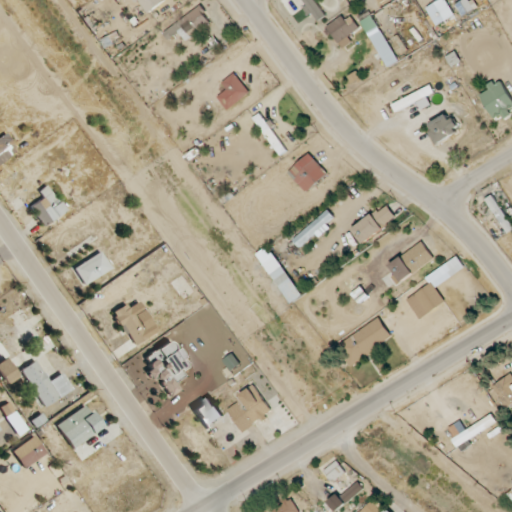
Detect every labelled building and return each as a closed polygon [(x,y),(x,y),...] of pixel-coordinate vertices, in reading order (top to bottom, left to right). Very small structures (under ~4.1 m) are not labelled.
[(133,0),(147,16),(166,0),(133,0)] [(180,33),(187,42),(214,21),(201,5),(165,33),(171,40),(180,33)] [(400,61),(373,15),(362,21),(389,67),(400,61)] [(356,17),(331,21),(335,46),(355,43),(353,29),(357,28),(356,17)] [(465,69),(469,77),(504,57),(499,49),(465,69)] [(218,98),(229,110),(251,92),(235,73),(220,85),(226,92),(218,98)] [(479,90),(496,122),(511,113),(511,97),(502,78),(479,90)] [(393,104),(397,113),(436,92),(431,84),(393,104)] [(427,124),(437,143),(462,130),(452,111),(427,124)] [(288,150),(263,112),(255,117),(280,156),(288,150)] [(0,137),(0,163),(18,151),(5,133),(0,137)] [(289,173),(308,192),(329,173),(310,153),(289,173)] [(39,192),(43,198),(31,208),(46,226),(67,210),(47,185),(39,192)] [(487,199),(508,233),(511,230),(511,222),(494,195),(487,199)] [(364,243),(398,218),(387,203),(353,229),(364,243)] [(336,217),(329,210),(294,239),(301,247),(336,217)] [(267,252),(277,263),(291,250),(281,239),(267,252)] [(403,283),(435,257),(422,241),(390,266),(403,283)] [(73,266),(83,285),(112,270),(103,251),(73,266)] [(131,346),(154,333),(140,306),(133,309),(130,302),(113,311),(131,346)] [(394,340),(381,318),(337,344),(350,366),(394,340)] [(189,366),(173,339),(144,357),(150,366),(148,367),(167,398),(181,389),(176,381),(185,375),(182,370),(189,366)] [(0,377),(5,385),(18,376),(5,357),(0,360),(0,377)] [(41,407),(57,400),(38,360),(23,368),(41,407)] [(511,373),(492,387),(506,408),(511,404),(511,373)] [(256,385),(224,405),(243,434),(275,414),(256,385)] [(224,416),(211,397),(193,410),(206,429),(224,416)] [(0,408),(17,437),(29,430),(11,400),(0,406),(0,408)] [(103,426),(86,403),(55,426),(72,449),(103,426)] [(498,421),(492,413),(454,440),(459,448),(498,421)] [(11,452),(24,470),(48,453),(35,435),(11,452)] [(323,506),(327,511),(336,511),(364,491),(340,459),(324,471),(341,493),(323,506)] [(271,507),(273,511),(300,511),(292,496),(271,507)]
